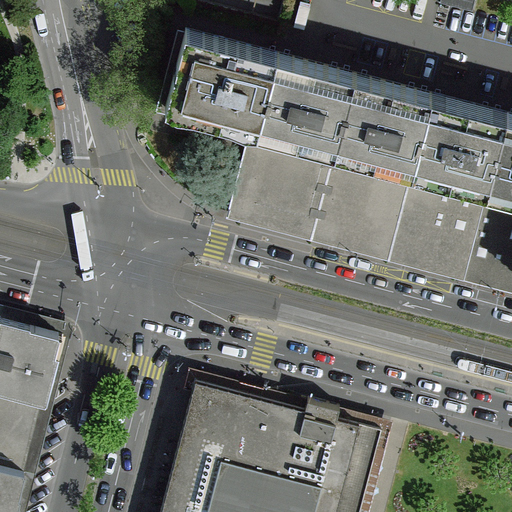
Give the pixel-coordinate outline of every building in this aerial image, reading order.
[(258,128),(278,51),(186,27),(167,104),(258,128)] [(335,149),(355,71),(278,51),(258,128),(335,149)] [(413,169),(432,91),(355,71),(335,149),(413,169)] [(488,188),(508,111),(432,91),(413,169),(488,188)] [(511,194),(511,112),(508,111),(488,188),(511,194)] [(335,149),(258,128),(237,210),(243,212),(314,231),(335,149)] [(413,169),(335,149),(314,231),(392,251),(413,169)] [(488,188),(413,169),(392,251),(466,270),(488,188)] [(511,194),(488,188),(466,270),(511,282),(511,194)] [(57,328),(1,314),(0,319),(0,384),(42,395),(47,397),(59,350),(53,348),(57,328)] [(360,511),(384,425),(197,376),(161,511),(360,511)] [(42,395),(0,384),(0,462),(24,468),(42,395)] [(13,511),(24,468),(0,462),(0,511),(13,511)]
